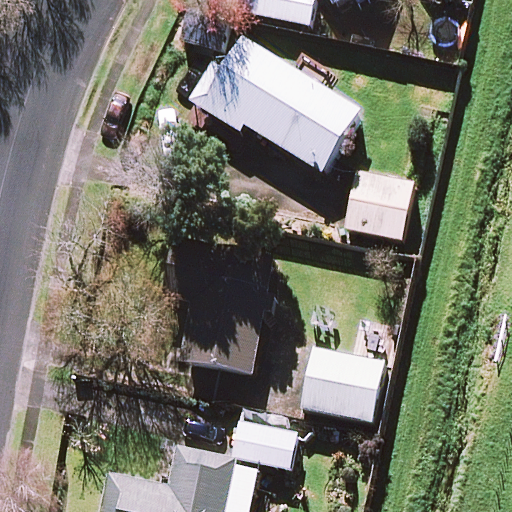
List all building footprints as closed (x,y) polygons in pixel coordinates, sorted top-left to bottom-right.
[(319,0),(257,0),(253,14),(312,30),(319,0)] [(328,0),(337,13),(356,0),(328,0)] [(363,121),(246,49),(228,79),(217,72),(193,110),(242,140),(246,133),(326,182),(363,121)] [(415,193),(360,181),(348,236),(403,248),(415,193)] [(279,300),(272,299),(277,273),(177,255),(167,306),(195,312),(184,371),(256,385),(268,322),(275,323),(279,300)] [(385,370),(279,355),(271,414),(377,429),(385,370)] [(263,471),(294,479),(303,442),(247,428),(238,465),(263,471)] [(238,465),(182,451),(171,497),(116,484),(109,511),(253,511),(263,471),(238,465)]
